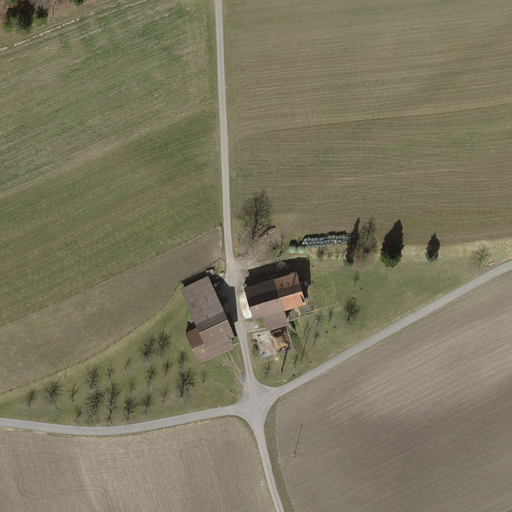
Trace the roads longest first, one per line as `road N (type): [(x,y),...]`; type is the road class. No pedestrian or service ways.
road 1 (track): [(0,423),(129,430),(228,411),(282,391),(511,266)]
road 2 (track): [(254,402),(226,222),(219,0)]
